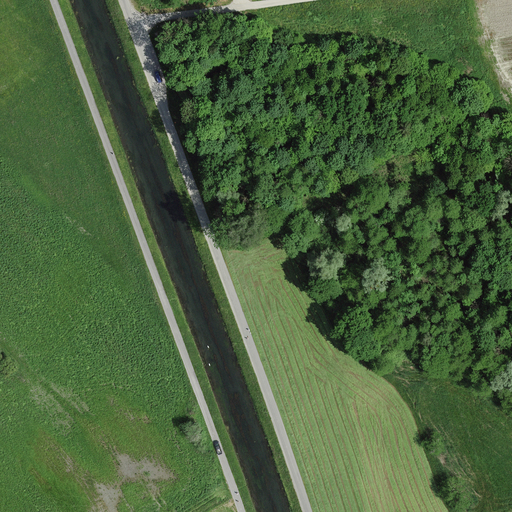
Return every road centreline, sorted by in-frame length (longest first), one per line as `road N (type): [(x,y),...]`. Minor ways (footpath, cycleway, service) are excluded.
road 1 (unclassified): [(53,0),(241,511)]
road 2 (unclassified): [(307,511),(133,24)]
road 3 (unclassified): [(297,0),(133,24)]
